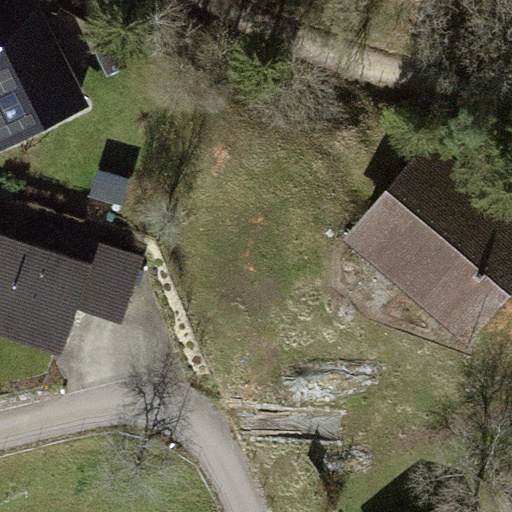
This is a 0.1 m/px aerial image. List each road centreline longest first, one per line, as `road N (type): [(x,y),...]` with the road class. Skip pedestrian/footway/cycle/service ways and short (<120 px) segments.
road 1 (residential): [(245,511),(220,451),(181,408),(146,399),(0,433)]
road 2 (track): [(511,80),(258,0)]
